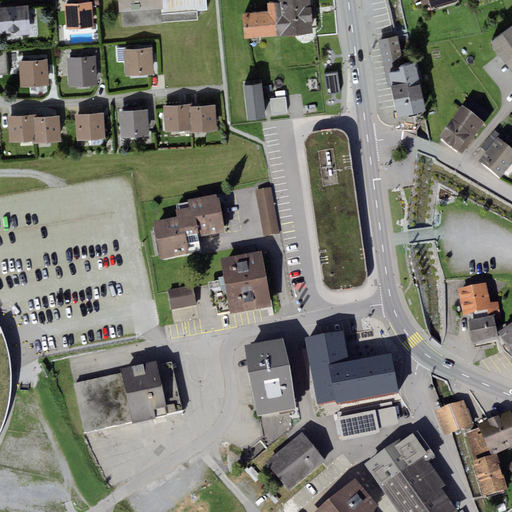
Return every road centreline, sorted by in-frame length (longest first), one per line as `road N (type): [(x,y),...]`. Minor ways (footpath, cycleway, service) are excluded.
road 1 (residential): [(99,511),(197,446),(217,423),(204,340)]
road 2 (residential): [(0,102),(220,88)]
road 3 (residential): [(391,301),(204,340)]
road 4 (residential): [(471,511),(417,397),(424,353)]
road 5 (primary): [(391,301),(367,141)]
road 6 (residential): [(367,141),(417,145),(511,195)]
road 7 (primary): [(367,141),(348,0)]
